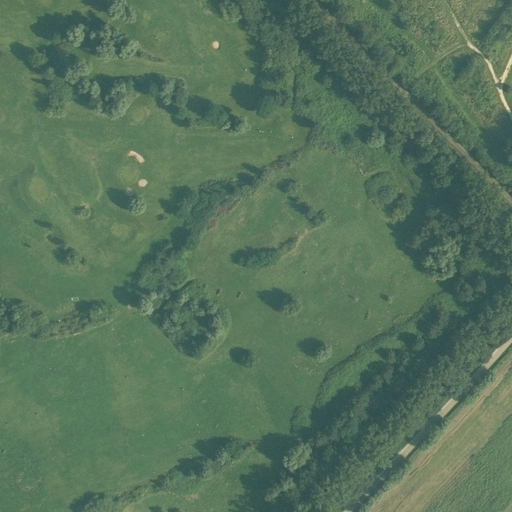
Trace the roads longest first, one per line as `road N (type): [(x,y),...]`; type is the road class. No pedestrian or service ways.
road 1 (unclassified): [(511,202),(312,0)]
road 2 (unclassified): [(348,511),(511,337)]
